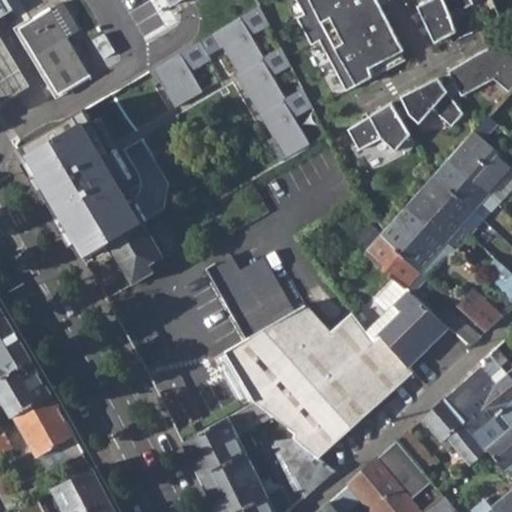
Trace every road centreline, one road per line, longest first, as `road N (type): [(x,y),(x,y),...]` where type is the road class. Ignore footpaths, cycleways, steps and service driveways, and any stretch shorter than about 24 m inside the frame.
road 1 (primary): [(0,211),(168,511)]
road 2 (residential): [(511,318),(300,511)]
